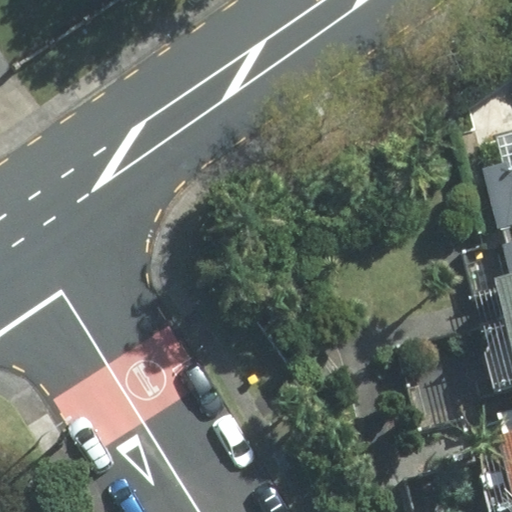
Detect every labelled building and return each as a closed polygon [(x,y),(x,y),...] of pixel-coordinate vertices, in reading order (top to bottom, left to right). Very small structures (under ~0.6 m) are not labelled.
[(511,167),(473,177),(486,231),(511,224),(511,167)] [(511,224),(486,231),(501,291),(511,288),(511,224)] [(473,297),(490,371),(511,365),(511,288),(501,291),(473,297)] [(511,365),(490,371),(507,447),(511,445),(511,365)] [(486,452),(500,511),(511,511),(511,445),(507,447),(486,452)]
